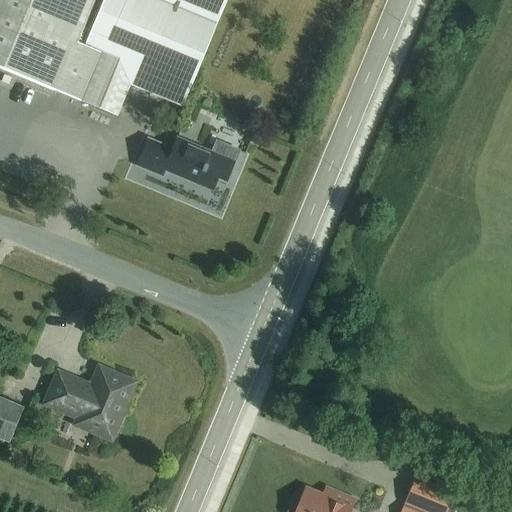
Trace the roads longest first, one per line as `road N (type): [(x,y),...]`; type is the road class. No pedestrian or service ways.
road 1 (unclassified): [(260,335),(396,0)]
road 2 (unclassified): [(260,335),(0,228)]
road 3 (unclassified): [(187,511),(260,335)]
